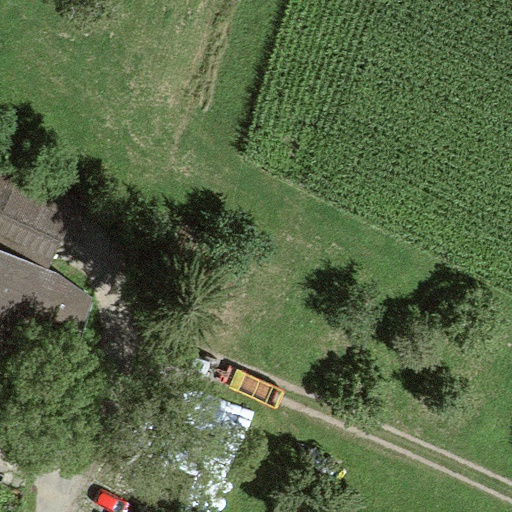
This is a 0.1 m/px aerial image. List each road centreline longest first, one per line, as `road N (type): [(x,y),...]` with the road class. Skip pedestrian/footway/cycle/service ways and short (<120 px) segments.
road 1 (track): [(113,326),(511,498)]
road 2 (track): [(46,511),(113,351),(112,278),(88,212),(0,168)]
